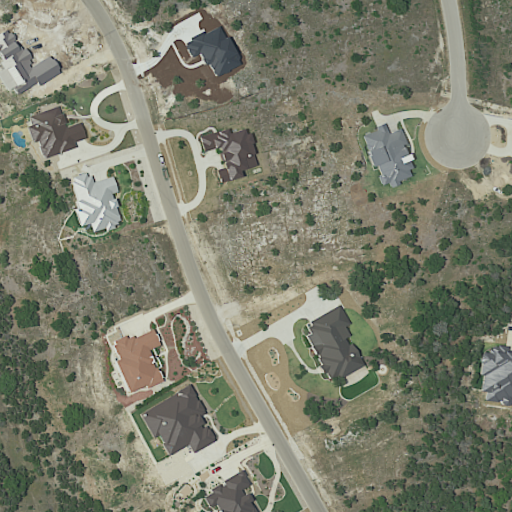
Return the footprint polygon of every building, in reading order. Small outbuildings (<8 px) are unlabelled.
[(25,116),(28,126),(24,126),(28,143),(35,142),(39,158),(72,149),(71,143),(83,140),(78,123),(63,128),(57,107),(25,116)] [(359,137),(366,150),(361,153),(369,167),(373,165),(379,175),(377,176),(384,188),(413,172),(399,146),(404,143),(396,129),(387,134),(381,125),(359,137)] [(196,137),(200,152),(216,149),(221,168),(214,170),(217,184),(237,179),(236,171),(253,167),(244,129),(225,134),(224,130),(196,137)] [(110,178),(90,183),(88,174),(67,179),(76,210),(72,211),(76,227),(86,224),(89,233),(118,225),(110,194),(115,193),(110,178)] [(359,367),(344,338),(346,337),(341,327),(346,325),(337,307),(302,325),(307,334),(302,337),(327,384),(359,367)] [(125,395),(159,381),(153,367),(156,365),(154,359),(150,361),(146,351),(157,346),(150,328),(109,345),(115,360),(111,361),(125,395)] [(511,403),(511,354),(490,349),(488,356),(484,355),(474,399),(504,406),(505,402),(511,403)] [(135,414),(149,438),(154,436),(164,456),(185,446),(189,454),(212,442),(204,426),(201,427),(196,418),(202,414),(187,386),(135,414)] [(212,511),(252,511),(241,489),(247,486),(241,473),(202,493),(212,511)]
